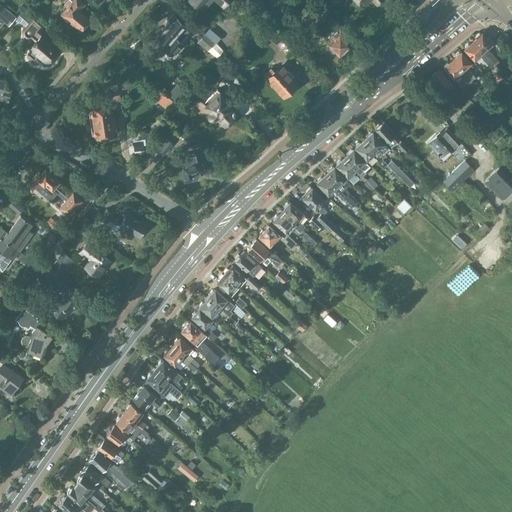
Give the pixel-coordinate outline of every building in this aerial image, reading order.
[(62,15),(81,31),(91,20),(80,10),(85,4),(80,0),(74,0),(72,3),(69,0),(65,4),(68,7),(62,15)] [(191,0),(202,9),(210,0),(218,0),(224,5),(228,0),(191,0)] [(0,4),(0,18),(9,26),(16,17),(1,4),(0,4)] [(32,49),(29,53),(35,58),(38,54),(47,62),(59,48),(43,34),(42,35),(37,31),(38,30),(43,25),(25,9),(20,14),(30,23),(25,30),(25,34),(28,37),(33,36),(37,40),(31,48),(32,49)] [(311,22),(315,26),(327,15),(323,10),(311,22)] [(152,43),(151,44),(150,46),(150,47),(150,48),(150,49),(150,50),(150,51),(151,53),(152,53),(152,54),(153,54),(154,55),(154,56),(156,56),(157,57),(158,57),(159,57),(160,57),(161,56),(163,55),(164,55),(165,54),(167,51),(173,55),(183,42),(181,40),(191,28),(175,15),(152,43)] [(265,30),(270,35),(274,31),(270,26),(265,30)] [(335,51),(339,56),(351,46),(347,41),(350,38),(340,26),(331,34),(334,37),(327,44),(331,47),(330,48),(333,53),(335,51)] [(254,32),(263,41),(268,36),(260,27),(254,32)] [(206,32),(202,38),(199,41),(208,50),(211,46),(216,41),(206,32)] [(476,38),(473,41),(494,63),(497,60),(488,50),(494,45),(482,32),(481,33),(479,33),(476,36),(476,38)] [(494,63),(473,41),(470,44),(468,44),(465,46),(465,48),(464,49),(475,61),(481,56),(490,67),(494,63)] [(455,57),(453,59),(469,77),(472,81),(475,78),(467,69),(473,64),(462,52),(460,52),(459,52),(456,55),(455,57)] [(444,67),(444,68),(455,80),(460,75),(465,80),(469,77),(453,59),(449,63),(447,63),(444,65),(444,67)] [(226,78),(232,73),(223,63),(217,67),(226,78)] [(12,88),(5,86),(7,81),(0,79),(0,71),(1,66),(0,66),(0,100),(8,103),(12,88)] [(265,76),(284,96),(297,84),(291,77),(293,75),(288,70),(286,71),(282,66),(275,72),(272,69),(265,76)] [(432,79),(444,92),(449,88),(452,91),(456,88),(452,84),(440,71),(437,74),(436,73),(432,77),(433,78),(432,79)] [(215,73),(208,80),(212,85),(220,77),(215,73)] [(501,73),(497,76),(501,81),(505,77),(501,73)] [(218,90),(206,101),(205,100),(206,99),(203,97),(200,96),(197,96),(193,97),(190,98),(189,100),(189,102),(188,103),(187,105),(188,106),(190,107),(192,107),(194,106),(195,104),(197,103),(199,102),(201,103),(206,106),(211,112),(209,113),(209,115),(208,116),(209,117),(210,119),(211,120),(212,120),(214,120),(217,118),(225,127),(228,124),(230,125),(236,119),(234,118),(237,115),(231,109),(234,107),(229,102),(230,101),(227,97),(229,95),(225,90),(222,94),(218,90)] [(175,102),(162,91),(155,99),(168,110),(175,102)] [(115,128),(116,128),(114,115),(113,116),(112,109),(121,107),(119,96),(99,99),(100,107),(91,108),(92,109),(88,111),(89,116),(93,117),(94,127),(91,129),(92,134),(95,135),(95,137),(96,137),(97,141),(106,139),(105,136),(116,134),(115,128)] [(471,100),(461,109),(465,113),(475,104),(471,100)] [(376,129),(375,130),(387,143),(388,144),(392,140),(396,144),(400,140),(384,122),(380,125),(379,124),(375,128),(376,129)] [(451,152),(460,143),(447,129),(438,137),(436,135),(427,144),(441,158),(450,150),(451,152)] [(368,136),(364,139),(382,159),(386,156),(384,154),(389,149),(373,131),(372,132),(370,132),(368,134),(368,136)] [(150,145),(155,140),(150,136),(146,141),(150,145)] [(167,139),(159,148),(165,153),(173,144),(167,139)] [(382,159),(364,139),(361,142),(359,142),(356,145),(356,146),(355,147),(372,165),(377,160),(378,162),(383,168),(384,167),(387,164),(386,163),(382,159)] [(398,145),(404,152),(407,149),(401,142),(398,145)] [(349,153),(345,157),(363,176),(366,173),(365,171),(370,167),(354,149),(353,149),(351,149),(349,152),(349,153)] [(498,166),(511,179),(511,153),(503,163),(502,162),(498,166)] [(185,182),(195,180),(195,179),(197,178),(199,174),(199,173),(206,171),(203,159),(197,160),(196,157),(195,154),(183,157),(186,164),(180,165),(185,182)] [(359,179),(363,176),(345,157),(341,160),(340,160),(337,162),(337,164),(336,165),(352,183),(358,178),(359,179)] [(390,159),(386,163),(387,164),(393,170),(406,184),(411,180),(390,159)] [(465,160),(443,182),(453,191),(474,170),(465,160)] [(387,164),(384,167),(390,173),(393,170),(387,164)] [(329,171),(326,174),(342,192),(351,184),(335,166),(334,167),(332,167),(329,169),(329,171)] [(485,181),(502,198),(511,187),(511,182),(498,168),(485,181)] [(51,201),(58,193),(66,200),(68,198),(56,187),(61,182),(46,169),(43,173),(40,171),(27,187),(33,192),(36,189),(51,201)] [(334,190),(338,195),(352,208),(355,205),(348,198),(342,192),(326,174),(322,177),(320,177),(318,180),(318,181),(317,182),(328,195),(334,190)] [(371,178),(367,181),(370,185),(374,188),(378,185),(371,178)] [(370,185),(367,181),(365,184),(371,191),(374,188),(370,185)] [(470,206),(483,217),(484,216),(489,221),(497,213),(492,208),(465,182),(458,190),(462,194),(461,195),(472,204),(470,206)] [(328,211),(322,206),(320,204),(325,199),(311,186),(302,196),(318,211),(322,213),(324,216),(328,211)] [(59,208),(69,217),(83,201),(73,192),(59,208)] [(351,194),(348,198),(355,205),(358,201),(351,194)] [(7,204),(20,215),(24,210),(11,199),(7,204)] [(282,211),(297,224),(303,229),(305,227),(300,221),(305,215),(290,202),(287,202),(285,205),(285,207),(282,211)] [(148,225),(127,214),(123,222),(112,216),(114,213),(108,209),(102,220),(108,224),(110,221),(120,226),(119,229),(123,231),(122,233),(123,234),(124,236),(129,238),(131,238),(132,239),(133,237),(135,237),(136,235),(141,238),(148,225)] [(303,229),(297,224),(282,211),(279,214),(276,214),(274,217),(274,220),(289,233),(295,226),(301,231),(303,229)] [(317,218),(342,242),(347,236),(324,216),(322,213),(317,218)] [(90,214),(85,222),(89,225),(95,217),(90,214)] [(0,237),(18,251),(19,252),(33,233),(26,228),(30,222),(21,215),(8,233),(1,228),(0,229),(0,237)] [(323,225),(314,217),(310,221),(319,229),(323,225)] [(63,226),(58,222),(52,228),(57,233),(63,226)] [(260,234),(259,235),(270,245),(276,238),(278,240),(281,236),(279,234),(269,225),(264,229),(262,229),(260,232),(260,234)] [(488,229),(484,225),(477,232),(481,236),(488,229)] [(77,231),(84,236),(88,231),(81,226),(77,231)] [(49,250),(57,240),(47,230),(43,235),(51,242),(46,247),(49,250)] [(311,238),(306,232),(302,236),(308,242),(311,238)] [(287,235),(284,239),(287,242),(286,244),(291,249),(296,243),(287,235)] [(18,251),(0,237),(0,269),(3,271),(18,251)] [(283,260),(280,258),(274,253),(273,254),(269,250),(256,239),(247,249),(260,260),(263,262),(267,266),(272,260),(278,266),(283,260)] [(87,240),(81,249),(92,258),(85,267),(98,277),(103,271),(102,270),(110,260),(105,257),(107,255),(97,248),(87,240)] [(383,250),(379,246),(374,251),(378,255),(383,250)] [(453,246),(447,253),(452,258),(458,251),(453,246)] [(304,258),(307,254),(299,247),(296,251),(304,258)] [(63,251),(53,264),(63,272),(73,259),(63,251)] [(236,261),(247,271),(247,270),(253,277),(262,267),(255,260),(255,261),(244,251),(236,261)] [(29,259),(26,263),(34,269),(37,265),(29,259)] [(249,275),(247,278),(233,266),(225,274),(239,287),(245,279),(258,290),(261,287),(249,275)] [(280,270),(275,275),(283,283),(287,278),(280,270)] [(231,296),(239,287),(225,274),(217,283),(231,296)] [(76,291),(57,277),(48,289),(62,299),(53,312),(59,316),(63,320),(69,312),(71,313),(81,298),(75,293),(76,291)] [(289,279),(285,283),(291,288),(294,283),(289,279)] [(296,296),(283,284),(280,287),(293,299),(296,296)] [(233,313),(231,311),(235,306),(215,288),(214,289),(213,289),(210,292),(210,294),(207,297),(220,308),(227,314),(230,317),(233,313)] [(212,317),(217,312),(224,318),(227,314),(220,308),(207,297),(204,301),(202,302),(200,304),(200,306),(199,307),(219,323),(213,318),(212,317)] [(240,298),(236,302),(243,308),(247,304),(240,298)] [(205,333),(213,341),(217,336),(212,332),(219,323),(199,307),(196,311),(194,311),(192,314),(193,316),(192,316),(205,328),(202,331),(205,333)] [(36,316),(25,308),(16,319),(19,321),(20,324),(23,326),(26,326),(29,327),(31,324),(35,318),(36,316)] [(328,314),(324,319),(332,327),(337,322),(328,314)] [(45,346),(53,336),(42,328),(45,323),(36,316),(35,318),(31,324),(35,328),(31,334),(32,335),(32,336),(29,335),(27,335),(25,336),(23,337),(22,339),(22,342),(23,343),(24,344),(26,345),(28,346),(27,350),(42,355),(45,346)] [(303,332),(307,327),(304,324),(296,317),(292,322),(303,332)] [(200,339),(204,334),(205,333),(202,331),(190,320),(189,321),(184,326),(184,327),(181,330),(193,340),(192,341),(195,343),(196,342),(197,344),(194,347),(204,356),(211,363),(218,356),(211,349),(200,339)] [(239,324),(235,328),(240,332),(243,328),(239,324)] [(172,346),(184,356),(191,362),(198,368),(200,366),(200,364),(194,358),(188,353),(193,348),(191,347),(180,337),(179,338),(177,338),(175,340),(175,342),(172,346)] [(275,345),(281,351),(284,347),(279,342),(275,345)] [(184,356),(172,346),(169,350),(167,349),(164,352),(165,354),(164,355),(179,369),(181,369),(185,364),(188,366),(191,362),(184,356)] [(21,380),(23,377),(12,369),(16,363),(13,361),(9,358),(0,351),(0,360),(4,364),(0,369),(0,382),(2,384),(1,385),(12,393),(15,388),(18,390),(24,382),(21,380)] [(177,382),(182,376),(163,360),(162,361),(161,361),(158,363),(158,365),(155,369),(177,388),(180,384),(177,382)] [(194,372),(198,368),(191,362),(188,366),(194,372)] [(177,388),(155,369),(152,373),(150,373),(148,376),(148,378),(147,379),(160,390),(159,392),(164,397),(169,391),(177,397),(182,392),(177,388)] [(162,401),(155,396),(144,386),(133,399),(144,408),(150,401),(157,407),(162,401)] [(189,400),(195,405),(199,401),(193,395),(189,400)] [(127,408),(123,412),(146,430),(149,427),(146,424),(139,418),(143,412),(131,403),(130,404),(129,404),(127,406),(127,407),(127,408)] [(180,415),(172,408),(169,412),(176,419),(180,415)] [(140,431),(149,438),(150,437),(148,435),(149,433),(146,430),(123,412),(120,417),(120,416),(118,416),(116,419),(117,420),(116,422),(127,431),(126,433),(127,434),(133,440),(140,431)] [(180,415),(191,424),(194,421),(183,412),(180,415)] [(127,435),(127,434),(114,425),(107,435),(119,445),(124,439),(129,443),(132,439),(127,435)] [(97,448),(98,448),(111,458),(114,453),(121,458),(124,453),(118,449),(118,448),(105,439),(97,448)] [(264,449),(258,444),(255,448),(261,453),(264,449)] [(126,482),(129,478),(118,467),(117,468),(111,463),(98,451),(89,460),(102,471),(106,466),(114,473),(115,472),(126,482)] [(191,461),(187,466),(192,470),(196,465),(191,461)] [(82,472),(94,483),(98,479),(106,486),(110,482),(103,475),(90,463),(82,472)] [(199,476),(182,463),(178,468),(194,482),(199,476)] [(151,469),(146,474),(158,485),(163,479),(151,469)] [(158,485),(146,474),(143,478),(155,489),(158,485)] [(94,502),(102,509),(105,505),(91,493),(96,487),(83,475),(81,477),(80,477),(78,479),(78,480),(77,482),(78,482),(75,485),(94,502)] [(183,492),(169,479),(164,485),(178,498),(183,492)] [(66,493),(67,494),(66,495),(82,510),(84,511),(86,511),(87,511),(86,511),(91,511),(95,508),(99,511),(104,511),(102,510),(94,502),(75,485),(73,488),(72,487),(71,488),(69,488),(67,490),(67,492),(66,493)] [(80,511),(82,510),(80,507),(66,495),(58,504),(66,511),(80,511)]
